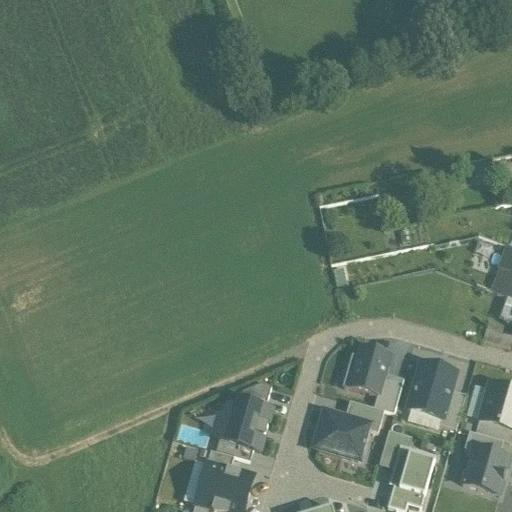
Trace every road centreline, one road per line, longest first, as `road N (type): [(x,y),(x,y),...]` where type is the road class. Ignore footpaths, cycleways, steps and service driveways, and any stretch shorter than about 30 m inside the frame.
road 1 (track): [(312,347),(30,468),(0,437)]
road 2 (residential): [(511,364),(394,330),(312,347),(278,481)]
